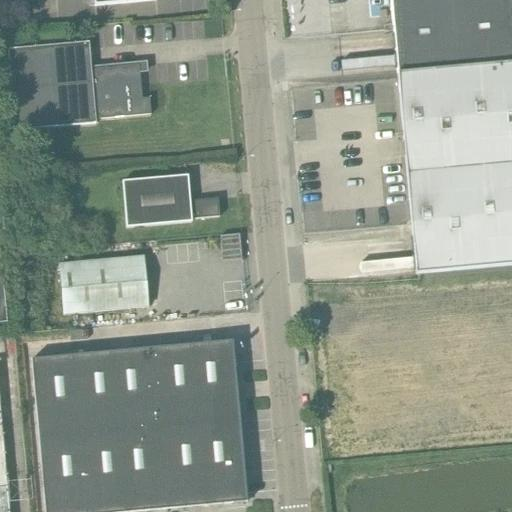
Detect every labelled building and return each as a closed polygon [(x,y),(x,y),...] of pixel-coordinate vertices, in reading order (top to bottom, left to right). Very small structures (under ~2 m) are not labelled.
[(511,0),(390,0),(415,274),(511,265),(511,0)] [(91,70),(89,43),(7,50),(14,131),(96,124),(95,120),(150,115),(149,98),(142,99),(139,66),(91,70)] [(190,202),(187,176),(122,182),(126,228),(192,223),(191,220),(219,217),(218,199),(190,202)] [(64,315),(146,307),(142,258),(59,265),(64,315)] [(44,511),(145,511),(247,503),(232,342),(31,360),(44,511)] [(0,511),(9,511),(0,407),(0,511)]
